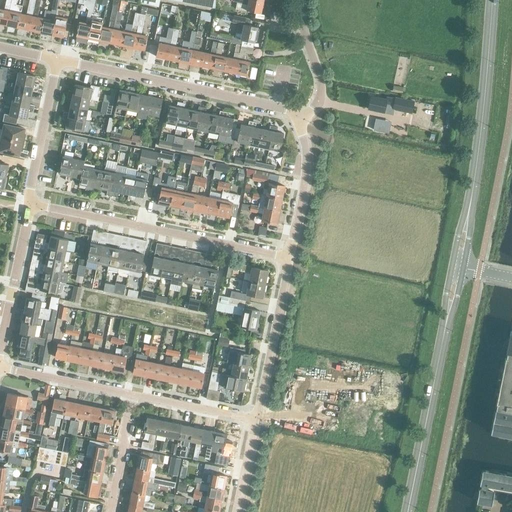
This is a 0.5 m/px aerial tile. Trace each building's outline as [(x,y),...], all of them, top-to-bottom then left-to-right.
[(0,23),(7,25),(11,0),(6,0),(4,10),(0,9),(0,23)] [(11,0),(7,25),(18,27),(21,14),(22,6),(16,5),(17,0),(11,0)] [(18,27),(29,30),(35,0),(29,0),(27,15),(21,14),(18,27)] [(35,0),(29,30),(40,32),(43,19),(37,17),(41,0),(39,0),(35,0)] [(40,32),(52,35),(58,9),(59,0),(53,0),(50,20),(43,19),(40,32)] [(99,40),(110,43),(118,7),(119,0),(113,0),(108,28),(102,27),(99,40)] [(110,43),(122,45),(124,31),(119,30),(122,12),(121,12),(123,4),(127,5),(128,1),(123,0),(119,0),(118,7),(110,43)] [(263,2),(255,0),(231,0),(231,2),(248,5),(248,6),(238,4),(237,9),(261,14),(263,2)] [(142,6),(140,14),(133,48),(145,50),(148,36),(141,35),(147,8),(142,6)] [(58,9),(52,35),(64,37),(68,19),(61,18),(63,10),(58,9)] [(76,36),(88,38),(93,13),(94,11),(89,10),(86,23),(79,22),(76,36)] [(202,12),(200,20),(210,22),(212,14),(202,12)] [(88,38),(99,40),(102,27),(103,19),(97,17),(98,14),(93,13),(88,38)] [(122,45),(133,48),(140,14),(135,13),(131,33),(124,31),(122,45)] [(234,16),(233,22),(245,25),(242,40),(254,43),(255,41),(256,41),(258,31),(257,31),(258,27),(245,24),(247,18),(234,16)] [(167,59),(179,61),(182,48),(176,46),(179,30),(174,29),(171,40),(167,59)] [(191,64),(197,32),(192,31),(190,42),(183,41),(182,48),(179,61),(191,64)] [(191,64),(202,66),(205,53),(198,51),(202,32),(197,31),(197,32),(191,64)] [(242,40),(234,38),(210,32),(209,38),(241,45),(242,40)] [(156,57),(167,59),(171,40),(160,37),(156,57)] [(202,66),(213,69),(218,43),(213,42),(211,54),(205,53),(202,66)] [(213,69),(225,71),(228,57),(222,56),(225,44),(218,43),(213,69)] [(225,71),(236,73),(241,47),(241,45),(236,44),(233,59),(228,57),(225,71)] [(241,47),(236,73),(247,76),(250,62),(244,61),(245,52),(252,54),(253,48),(247,46),(246,47),(242,46),(242,45),(241,45),(241,47)] [(18,72),(16,83),(38,88),(39,84),(34,83),(36,76),(18,72)] [(16,83),(13,94),(31,98),(33,91),(37,92),(38,88),(16,83)] [(69,91),(68,94),(98,100),(98,98),(97,97),(99,87),(91,85),(90,88),(75,84),(73,92),(69,91)] [(116,107),(127,109),(132,87),(128,86),(127,91),(120,90),(116,107)] [(127,109),(138,112),(141,94),(134,93),(135,88),(132,87),(127,109)] [(138,112),(148,114),(153,92),(149,91),(148,96),(141,94),(138,112)] [(153,92),(148,114),(159,116),(163,99),(155,97),(156,92),(153,92)] [(6,103),(11,105),(34,109),(34,106),(30,105),(31,98),(13,94),(9,93),(6,103)] [(72,99),(70,106),(88,110),(89,104),(94,106),(95,100),(98,101),(98,100),(68,94),(67,98),(72,99)] [(394,110),(411,113),(414,102),(395,98),(395,99),(387,97),(386,99),(371,96),(368,109),(393,114),(394,110)] [(166,123),(177,125),(181,103),(178,102),(177,107),(169,105),(166,123)] [(177,125),(187,127),(191,110),(184,108),(185,103),(181,103),(177,125)] [(34,109),(11,105),(9,115),(4,114),(3,122),(16,125),(18,117),(27,119),(28,112),(33,113),(34,109)] [(64,112),(63,115),(86,120),(88,110),(70,106),(69,113),(64,112)] [(187,127),(198,129),(203,107),(199,106),(198,111),(191,110),(187,127)] [(198,129),(208,132),(212,114),(205,113),(206,108),(203,107),(198,129)] [(208,132),(219,134),(224,112),(220,111),(219,116),(212,114),(208,132)] [(224,112),(219,134),(218,140),(233,143),(234,139),(236,128),(238,120),(226,117),(227,112),(224,112)] [(86,120),(63,115),(63,119),(67,120),(66,127),(88,132),(90,121),(86,120)] [(373,130),(381,131),(383,120),(376,119),(373,130)] [(237,142),(248,144),(253,122),(249,121),(248,126),(241,124),(240,129),(238,139),(237,142)] [(248,144),(259,146),(262,129),(255,127),(256,123),(253,122),(248,144)] [(0,128),(4,129),(2,137),(25,142),(26,135),(24,134),(25,129),(0,123),(0,128)] [(114,133),(111,132),(111,133),(109,140),(120,142),(121,137),(121,134),(123,127),(120,126),(119,127),(118,130),(117,130),(114,133)] [(259,146),(269,149),(274,126),(270,126),(269,130),(262,129),(259,146)] [(274,126),(269,149),(280,151),(284,133),(276,132),(277,127),(274,126)] [(121,134),(121,137),(120,142),(130,145),(132,137),(121,134)] [(25,142),(2,137),(0,145),(0,150),(19,155),(21,150),(23,150),(25,142)] [(172,149),(173,143),(159,140),(158,146),(172,149)] [(193,153),(194,147),(195,143),(188,142),(186,152),(193,153)] [(172,149),(182,151),(183,145),(173,143),(172,149)] [(193,153),(203,155),(205,149),(194,147),(193,153)] [(205,149),(203,155),(214,158),(214,157),(215,153),(215,151),(205,149)] [(141,154),(139,163),(157,166),(158,158),(159,154),(142,150),(141,154)] [(159,154),(158,158),(173,161),(175,153),(160,150),(159,154)] [(181,154),(180,162),(191,164),(193,157),(181,154)] [(0,175),(6,177),(9,164),(0,162),(0,156),(0,155),(0,175)] [(254,166),(255,162),(256,158),(246,155),(244,164),(254,166)] [(66,180),(69,181),(74,158),(63,156),(59,174),(67,175),(66,180)] [(193,157),(191,164),(203,167),(205,159),(193,157)] [(79,184),(80,184),(84,161),(74,158),(69,181),(73,181),(74,177),(80,178),(79,184)] [(86,190),(89,191),(94,169),(94,166),(84,164),(85,161),(84,161),(80,184),(87,186),(86,190)] [(110,195),(115,173),(116,170),(105,167),(104,171),(101,188),(108,190),(107,195),(110,195)] [(94,187),(101,188),(104,171),(94,169),(89,191),(93,192),(94,187)] [(115,191),(122,193),(126,175),(115,173),(110,195),(114,196),(115,191)] [(269,189),(267,196),(282,199),(285,186),(268,183),(269,177),(253,174),(253,177),(252,180),(265,182),(264,188),(269,189)] [(128,199),(132,200),(136,177),(126,175),(122,193),(129,194),(128,199)] [(182,207),(194,210),(197,195),(199,187),(201,178),(195,176),(191,193),(185,192),(182,207)] [(136,177),(132,200),(135,201),(136,196),(143,197),(147,180),(136,177)] [(222,192),(223,192),(225,183),(225,180),(220,179),(217,191),(222,192)] [(169,204),(170,204),(173,190),(175,182),(169,181),(168,181),(166,188),(161,187),(160,195),(158,195),(156,204),(168,207),(169,204)] [(170,204),(182,207),(185,192),(173,190),(170,204)] [(222,192),(221,200),(218,215),(230,217),(230,215),(237,217),(239,204),(241,196),(229,193),(223,192),(222,192)] [(254,193),(253,200),(260,202),(262,195),(254,193)] [(194,210),(206,212),(209,197),(197,195),(194,210)] [(262,195),(260,202),(259,207),(265,208),(280,211),(282,199),(267,196),(262,195)] [(206,212),(218,215),(221,200),(209,197),(206,212)] [(277,224),(280,211),(265,208),(259,207),(242,203),(241,209),(263,214),(262,220),(277,224)] [(65,231),(54,229),(53,236),(64,238),(65,231)] [(49,243),(45,242),(44,245),(66,250),(74,252),(76,242),(68,240),(51,236),(49,243)] [(98,263),(102,241),(106,241),(107,237),(100,236),(98,245),(91,243),(85,268),(96,270),(98,263)] [(112,247),(108,265),(107,270),(118,272),(119,267),(124,245),(127,246),(128,241),(121,240),(119,249),(112,247)] [(141,270),(146,271),(148,258),(144,258),(144,254),(147,241),(143,240),(140,253),(133,252),(130,270),(129,275),(139,277),(141,276),(142,274),(141,272),(141,270)] [(48,251),(46,257),(64,261),(66,250),(44,245),(45,242),(40,241),(39,249),(48,251)] [(98,263),(108,265),(112,247),(105,246),(106,241),(102,241),(98,263)] [(118,272),(129,275),(130,270),(133,252),(126,251),(127,246),(124,245),(119,267),(118,272)] [(161,276),(166,254),(169,255),(170,250),(163,249),(161,258),(154,256),(153,260),(148,258),(146,271),(151,272),(150,274),(161,276)] [(182,281),(187,258),(191,259),(192,255),(184,253),(182,262),(175,261),(172,278),(171,284),(181,286),(182,281)] [(161,276),(172,278),(175,261),(168,260),(169,255),(166,254),(161,276)] [(45,264),(40,263),(40,267),(62,272),(64,261),(46,257),(45,264)] [(182,281),(193,283),(197,265),(190,264),(191,259),(187,258),(182,281)] [(197,265),(193,283),(192,288),(202,290),(203,285),(208,263),(212,264),(213,259),(205,258),(204,267),(197,265)] [(231,269),(232,263),(226,262),(223,275),(230,277),(231,269)] [(43,272),(42,279),(59,282),(62,272),(40,267),(40,263),(36,263),(34,270),(43,272)] [(211,268),(212,264),(208,263),(203,285),(214,288),(218,270),(211,268)] [(242,264),(240,271),(251,273),(249,281),(265,284),(268,270),(253,267),(253,266),(242,264)] [(26,287),(26,290),(46,294),(46,291),(57,293),(59,294),(61,293),(62,292),(64,283),(59,282),(42,279),(40,286),(27,283),(26,287)] [(231,291),(230,297),(246,301),(247,294),(262,297),(265,284),(249,281),(247,294),(231,291)] [(78,302),(81,288),(74,286),(71,301),(78,303),(78,302)] [(44,301),(46,294),(26,290),(25,291),(33,292),(32,298),(27,298),(25,309),(39,312),(56,316),(57,310),(59,298),(51,297),(49,309),(40,308),(41,301),(44,301)] [(140,299),(156,302),(157,294),(142,291),(140,299)] [(246,301),(230,297),(219,295),(217,303),(244,308),(240,326),(252,328),(252,329),(257,330),(258,323),(257,322),(260,311),(252,309),(253,302),(246,301)] [(199,303),(189,301),(187,309),(198,311),(199,303)] [(59,318),(65,319),(67,308),(61,306),(59,318)] [(22,320),(22,321),(37,324),(38,318),(47,319),(47,320),(55,322),(56,316),(39,312),(25,309),(23,315),(22,314),(20,320),(22,320)] [(22,321),(20,333),(34,336),(37,324),(22,321)] [(65,333),(72,335),(74,326),(67,324),(65,333)] [(97,334),(95,344),(98,345),(99,340),(102,341),(104,331),(98,330),(97,334)] [(511,330),(510,331),(506,353),(505,357),(495,403),(496,403),(495,409),(494,409),(490,432),(498,434),(499,431),(504,432),(503,435),(511,436),(511,330)] [(220,331),(218,344),(228,346),(229,339),(236,340),(237,335),(220,331)] [(51,340),(43,338),(34,336),(20,333),(19,338),(17,338),(16,344),(17,345),(17,346),(19,346),(18,354),(30,357),(33,342),(42,344),(39,356),(47,358),(51,340)] [(94,344),(95,344),(97,334),(90,333),(89,338),(92,339),(91,343),(94,344)] [(118,339),(117,344),(123,345),(125,340),(125,336),(119,334),(118,339)] [(55,357),(67,360),(70,346),(58,343),(55,357)] [(92,350),(90,364),(101,367),(104,353),(98,351),(99,345),(98,345),(95,344),(94,344),(92,350)] [(150,351),(151,346),(144,345),(143,350),(146,350),(145,355),(149,356),(150,351)] [(67,360),(78,362),(81,348),(70,346),(67,360)] [(227,362),(234,364),(248,367),(251,354),(244,353),(245,350),(230,347),(227,362)] [(78,362),(90,364),(92,350),(81,348),(78,362)] [(115,355),(112,369),(123,371),(126,357),(120,356),(122,349),(116,348),(115,355)] [(196,355),(195,360),(201,361),(203,352),(197,350),(196,355)] [(101,367),(112,369),(115,355),(104,353),(101,367)] [(133,373),(145,376),(148,362),(136,359),(133,373)] [(156,378),(167,380),(170,366),(171,361),(166,360),(165,365),(159,364),(156,378)] [(145,376),(156,378),(159,364),(148,362),(145,376)] [(219,367),(218,373),(225,374),(231,375),(246,378),(248,367),(234,364),(232,370),(219,367)] [(167,380),(178,383),(181,369),(170,366),(167,380)] [(178,383),(190,385),(193,371),(181,369),(178,383)] [(193,371),(190,385),(201,387),(204,373),(193,371)] [(225,374),(218,373),(212,371),(208,389),(223,392),(224,387),(244,391),(246,378),(231,375),(225,374)] [(39,392),(37,399),(42,401),(40,412),(45,413),(49,394),(39,392)] [(8,393),(5,404),(25,408),(28,397),(8,393)] [(56,412),(64,414),(66,401),(54,398),(48,425),(54,426),(56,412)] [(64,414),(76,416),(78,403),(66,401),(64,414)] [(76,416),(88,419),(90,406),(89,406),(90,404),(85,403),(83,404),(78,403),(76,416)] [(5,404),(3,415),(23,420),(24,413),(33,415),(34,410),(25,408),(5,404)] [(88,419),(100,421),(102,408),(98,407),(97,405),(92,404),(92,406),(90,406),(88,419)] [(102,408),(100,421),(99,426),(98,433),(96,439),(109,441),(110,435),(103,434),(105,422),(112,424),(114,416),(116,416),(117,409),(109,407),(107,409),(102,408)] [(3,415),(1,427),(21,431),(22,424),(31,426),(32,421),(23,420),(3,415)] [(153,450),(156,434),(159,420),(147,418),(144,432),(151,433),(149,443),(142,441),(141,448),(153,450)] [(156,434),(167,436),(170,422),(159,420),(156,434)] [(167,436),(178,439),(181,425),(170,422),(167,436)] [(178,439),(190,441),(193,427),(181,425),(178,439)] [(198,460),(201,443),(204,429),(198,428),(198,426),(194,426),(194,427),(193,427),(190,441),(197,442),(193,459),(198,460)] [(1,427),(0,430),(0,438),(18,442),(20,436),(29,438),(30,433),(21,431),(1,427)] [(209,462),(212,445),(215,431),(204,429),(201,443),(208,445),(204,461),(209,462)] [(215,431),(212,445),(218,447),(215,463),(228,466),(230,455),(223,454),(227,434),(215,431)] [(18,442),(0,438),(0,450),(10,452),(11,447),(17,448),(17,447),(26,449),(27,444),(18,442)] [(86,456),(92,457),(105,460),(106,455),(108,455),(109,449),(107,449),(108,448),(103,447),(104,443),(90,440),(86,456)] [(37,460),(42,461),(45,448),(41,447),(40,446),(37,460)] [(42,461),(48,462),(51,449),(46,448),(45,448),(42,461)] [(48,462),(54,464),(57,450),(51,449),(48,462)] [(54,464),(59,465),(62,451),(57,450),(54,464)] [(62,451),(59,465),(66,466),(69,453),(62,451)] [(140,455),(137,467),(150,470),(155,471),(157,463),(163,464),(165,455),(153,453),(152,458),(140,455)] [(87,461),(85,468),(103,472),(103,471),(105,471),(106,466),(104,464),(105,460),(92,457),(86,456),(79,455),(78,459),(87,461)] [(9,456),(8,462),(26,466),(30,467),(32,460),(9,456)] [(0,479),(16,481),(27,482),(29,478),(11,476),(11,475),(8,475),(9,467),(1,466),(0,466),(0,479)] [(135,475),(135,479),(168,486),(175,488),(176,483),(148,477),(150,470),(137,467),(137,469),(135,468),(134,474),(135,475)] [(169,467),(168,474),(178,476),(179,469),(169,467)] [(71,474),(71,478),(87,481),(100,484),(103,472),(85,468),(84,476),(71,474)] [(476,502),(491,505),(494,491),(486,489),(487,486),(511,489),(511,511),(511,475),(482,470),(479,484),(481,485),(480,488),(478,488),(476,502)] [(195,482),(209,484),(224,488),(227,476),(204,471),(202,479),(196,477),(195,482)] [(87,481),(71,478),(69,484),(86,487),(85,494),(98,497),(98,495),(99,496),(101,490),(99,489),(100,484),(87,481)] [(0,479),(0,491),(3,491),(4,484),(16,485),(16,481),(0,479)] [(57,481),(50,479),(48,490),(55,491),(57,481)] [(132,491),(145,494),(150,495),(151,489),(167,492),(168,486),(135,479),(134,484),(132,485),(131,490),(132,491)] [(186,484),(179,482),(177,490),(185,492),(186,484)] [(195,489),(194,494),(207,496),(222,499),(224,488),(209,484),(208,491),(203,490),(202,491),(195,489)] [(0,503),(2,504),(7,505),(13,505),(14,499),(2,498),(3,491),(0,491),(0,503)] [(130,503),(143,506),(147,507),(154,508),(155,504),(143,501),(145,494),(132,491),(132,493),(130,493),(129,498),(130,500),(130,503)] [(206,503),(205,508),(220,511),(222,499),(207,496),(194,494),(193,499),(200,501),(200,502),(206,503)] [(43,511),(45,505),(37,504),(39,496),(31,495),(28,508),(32,508),(30,511),(43,511)] [(56,511),(61,511),(65,497),(60,496),(58,502),(56,511)] [(81,511),(84,500),(78,499),(75,511),(81,511)] [(84,500),(81,511),(87,511),(90,501),(84,500)] [(43,511),(56,511),(58,502),(53,501),(51,511),(50,511),(44,511),(45,505),(43,511)] [(2,504),(0,503),(0,511),(3,511),(4,510),(20,511),(21,506),(13,505),(7,505),(2,504)] [(130,503),(127,511),(141,511),(143,506),(130,503)]
